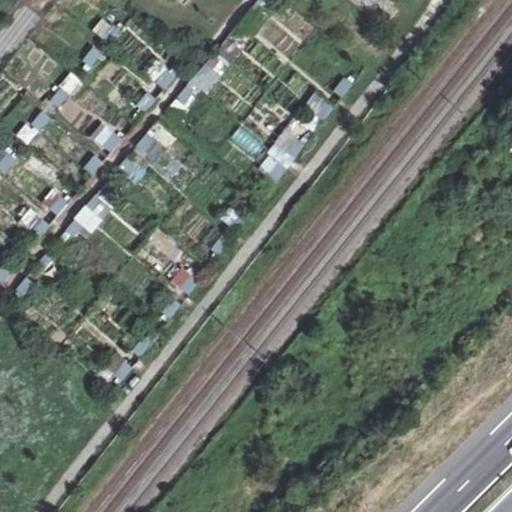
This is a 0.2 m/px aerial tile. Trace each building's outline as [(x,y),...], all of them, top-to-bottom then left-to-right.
[(257,4),(246,17),(254,23),(265,10),(257,4)] [(102,38),(110,45),(121,32),(113,25),(102,38)] [(238,27),(227,40),(235,46),(246,33),(238,27)] [(84,62),(92,68),(102,55),(94,48),(84,62)] [(207,64),(196,77),(204,84),(214,71),(207,64)] [(156,84),(164,90),(175,77),(167,70),(156,84)] [(345,79),(334,92),(342,98),(353,85),(345,79)] [(188,87),(177,100),(184,106),(195,93),(188,87)] [(51,102),(59,108),(70,95),(62,89),(51,102)] [(148,93),(137,106),(145,113),(156,100),(148,93)] [(327,102),(316,116),(324,122),(335,108),(327,102)] [(32,125),(40,132),(51,119),(43,112),(32,125)] [(114,134),(103,147),(111,153),(122,140),(114,134)] [(147,135),(137,148),(144,154),(155,141),(147,135)] [(297,140),(287,154),(295,160),(305,146),(297,140)] [(0,164),(0,169),(6,174),(16,161),(8,154),(0,164)] [(95,156),(84,169),(92,176),(103,163),(95,156)] [(128,158),(117,171),(125,177),(136,164),(128,158)] [(279,164),(269,177),(277,184),(287,170),(279,164)] [(96,196),(85,209),(93,215),(104,202),(96,196)] [(61,197),(51,210),(58,216),(69,204),(61,197)] [(241,213),(230,227),(238,233),(249,220),(241,213)] [(77,219),(66,232),(74,238),(85,225),(77,219)] [(42,220),(31,233),(39,239),(50,226),(42,220)] [(222,237),(212,250),(220,257),(230,243),(222,237)] [(46,256),(35,269),(43,275),(54,262),(46,256)] [(5,264),(0,269),(0,282),(2,284),(13,271),(5,264)] [(192,276),(181,290),(189,296),(200,283),(192,276)] [(35,285),(27,278),(16,291),(24,298),(35,285)] [(173,300),(163,313),(171,319),(181,306),(173,300)] [(143,339),(133,352),(141,358),(151,345),(143,339)] [(115,376),(123,382),(133,368),(125,362),(115,376)]
